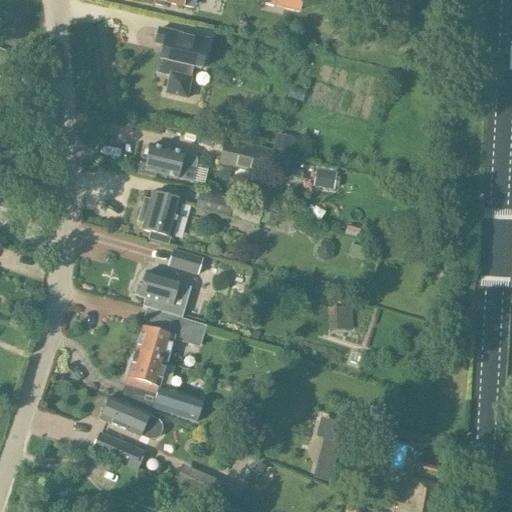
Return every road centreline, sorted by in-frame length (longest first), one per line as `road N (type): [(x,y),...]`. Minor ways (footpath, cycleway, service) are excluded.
road 1 (secondary): [(476,511),(486,460),(508,0)]
road 2 (unclassified): [(0,497),(62,269),(67,114),(53,0)]
